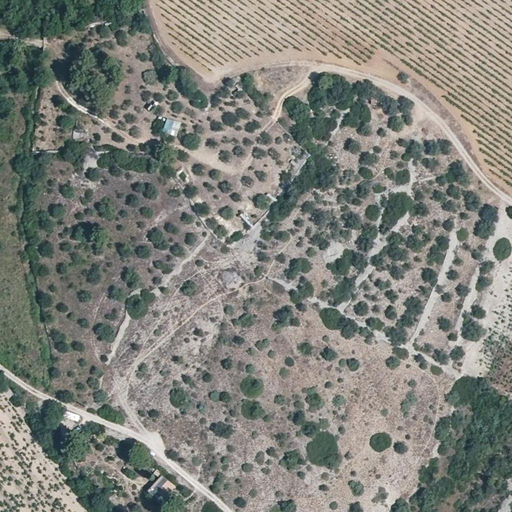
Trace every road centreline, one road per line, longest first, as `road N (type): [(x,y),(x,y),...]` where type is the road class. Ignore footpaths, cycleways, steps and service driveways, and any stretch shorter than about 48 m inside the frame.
road 1 (track): [(511,200),(410,95),(354,73),(319,69),(276,113)]
road 2 (track): [(227,511),(147,436),(67,405),(0,366)]
